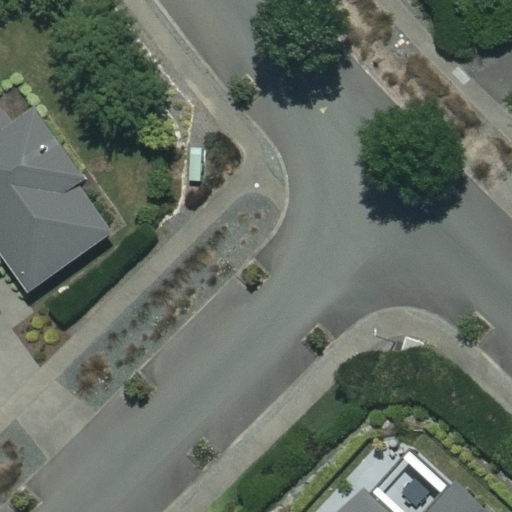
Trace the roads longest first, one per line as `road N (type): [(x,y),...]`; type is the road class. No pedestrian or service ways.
road 1 (residential): [(76,511),(398,189)]
road 2 (residential): [(233,0),(398,189)]
road 3 (residential): [(398,189),(511,298)]
